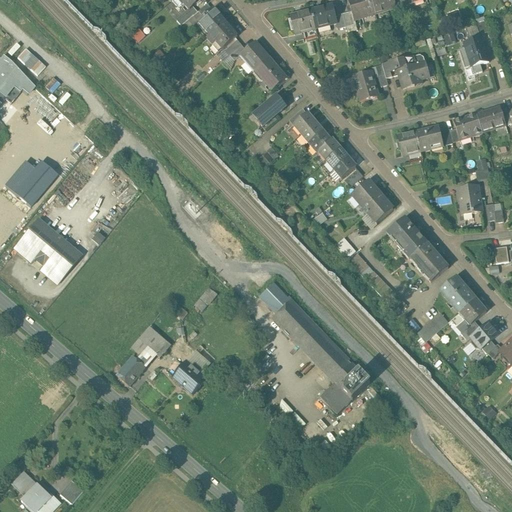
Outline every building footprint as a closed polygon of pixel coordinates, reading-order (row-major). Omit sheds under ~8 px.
[(180,0),(184,4),(183,4),(189,11),(193,8),(202,0),(180,0)] [(370,0),(356,0),(348,2),(351,13),(353,22),(354,22),(375,16),(370,0)] [(393,0),(370,0),(375,16),(395,10),(396,9),(393,0)] [(402,0),(393,0),(396,9),(395,10),(397,13),(406,10),(402,0)] [(412,3),(410,0),(402,0),(406,10),(414,8),(413,3),(412,3)] [(207,5),(198,12),(202,18),(211,10),(207,5)] [(332,7),(311,12),(315,31),(336,26),(337,26),(335,17),(332,7)] [(189,11),(185,14),(176,22),(181,27),(197,13),(193,8),(189,11)] [(218,16),(214,11),(198,23),(202,28),(199,31),(207,40),(225,24),(222,20),(222,19),(219,16),(218,16)] [(311,12),(290,17),(294,36),(304,34),(315,31),(311,12)] [(351,13),(343,15),(347,34),(357,32),(354,22),(353,22),(351,13)] [(342,15),(335,17),(337,26),(336,26),(338,31),(346,29),(342,15)] [(485,22),(475,25),(479,37),(489,34),(485,22)] [(229,28),(225,24),(207,40),(213,47),(217,44),(222,51),(238,38),(233,32),(233,31),(230,27),(229,28)] [(475,25),(465,28),(469,40),(479,37),(475,25)] [(315,31),(304,34),(305,40),(317,37),(315,31)] [(482,41),(465,45),(471,68),(488,63),(482,41)] [(237,42),(225,52),(230,57),(242,47),(237,42)] [(18,45),(10,54),(14,57),(22,48),(18,45)] [(246,52),(242,56),(242,57),(255,72),(269,60),(255,45),(246,52)] [(242,47),(230,57),(235,63),(242,57),(242,56),(246,52),(242,47)] [(39,78),(48,68),(26,49),(18,58),(39,78)] [(414,58),(382,67),(385,76),(386,80),(399,77),(403,91),(415,88),(414,85),(421,83),(421,86),(422,85),(421,81),(429,78),(424,59),(420,57),(414,58)] [(10,64),(2,58),(0,60),(0,93),(12,103),(22,91),(27,96),(32,90),(9,66),(10,64)] [(286,80),(269,60),(255,72),(272,92),(286,80)] [(382,67),(371,70),(374,79),(377,78),(385,76),(382,67)] [(372,73),(353,78),(354,79),(355,79),(356,84),(355,85),(361,104),(379,99),(376,87),(375,88),(371,74),(372,74),(372,73)] [(385,76),(377,78),(381,89),(388,87),(386,80),(385,76)] [(12,103),(8,107),(20,117),(21,116),(25,119),(37,104),(27,96),(22,91),(12,103)] [(276,97),(253,117),(263,128),(286,108),(276,97)] [(60,123),(37,104),(25,119),(31,125),(27,130),(25,128),(21,132),(40,148),(47,138),(48,138),(60,123)] [(501,109),(477,116),(483,134),(506,127),(501,111),(501,109)] [(501,111),(506,127),(511,125),(508,113),(507,109),(501,111)] [(303,110),(289,122),(293,127),(307,115),(303,110)] [(307,115),(293,127),(301,136),(315,123),(308,114),(307,115)] [(477,115),(454,122),(457,130),(460,142),(483,135),(483,134),(477,116),(477,115)] [(315,123),(301,136),(309,145),(323,132),(315,123)] [(439,128),(416,133),(421,153),(443,148),(440,134),(439,128)] [(453,144),(460,142),(457,130),(449,132),(453,144)] [(331,141),(323,132),(309,145),(316,154),(318,153),(331,141)] [(449,132),(440,134),(443,148),(453,146),(453,144),(449,132)] [(421,153),(416,133),(398,137),(402,157),(409,155),(421,153)] [(331,141),(318,153),(326,162),(340,149),(332,140),(331,141)] [(278,157),(271,148),(267,152),(267,153),(274,161),(278,157)] [(340,149),(326,162),(333,171),(348,158),(340,149)] [(274,161),(267,153),(262,157),(270,165),(274,161)] [(421,153),(409,155),(410,163),(423,160),(421,153)] [(270,165),(262,157),(258,160),(265,169),(270,165)] [(356,168),(348,158),(333,171),(341,180),(356,168)] [(265,169),(258,160),(253,164),(260,173),(265,169)] [(485,160),(475,163),(478,172),(487,170),(485,160)] [(34,171),(25,163),(5,188),(30,209),(57,177),(41,163),(34,171)] [(357,171),(345,182),(351,189),(364,177),(357,171)] [(368,182),(351,196),(360,206),(377,191),(368,182)] [(480,187),(458,190),(458,191),(459,191),(462,215),(461,216),(462,217),(484,213),(484,212),(483,212),(479,188),(480,188),(480,187)] [(385,201),(377,191),(360,206),(368,215),(385,201)] [(393,211),(385,201),(368,215),(376,225),(393,211)] [(493,205),(486,206),(488,223),(495,222),(494,212),(493,205)] [(503,211),(494,212),(495,222),(496,224),(505,223),(503,211)] [(317,218),(321,225),(329,220),(325,213),(317,218)] [(427,245),(405,219),(387,234),(409,260),(427,245)] [(81,258),(38,221),(14,250),(31,265),(35,260),(43,267),(39,272),(57,286),(81,258)] [(105,241),(99,236),(96,240),(101,245),(105,241)] [(344,239),(335,247),(339,251),(348,244),(344,239)] [(348,244),(339,251),(343,256),(351,248),(348,244)] [(448,269),(427,245),(409,260),(410,260),(431,284),(448,269)] [(351,248),(343,256),(347,260),(355,253),(351,248)] [(507,248),(499,249),(501,264),(509,263),(507,248)] [(357,255),(349,262),(364,280),(373,272),(357,255)] [(498,267),(489,268),(490,276),(499,275),(498,267)] [(377,277),(373,272),(365,281),(369,285),(377,277)] [(382,281),(377,277),(369,285),(373,289),(382,281)] [(475,301),(456,278),(440,292),(459,314),(460,314),(475,301)] [(382,281),(373,289),(377,293),(386,285),(382,281)] [(291,303),(274,285),(260,298),(277,316),(291,303)] [(386,285),(377,293),(381,298),(390,289),(386,285)] [(196,306),(205,313),(219,295),(210,288),(196,306)] [(390,289),(381,298),(386,302),(394,294),(390,289)] [(394,294),(386,302),(390,306),(398,298),(394,294)] [(398,298),(390,306),(394,311),(403,302),(398,298)] [(475,301),(460,314),(470,326),(471,326),(475,323),(486,313),(476,301),(475,301)] [(403,302),(394,311),(398,315),(407,307),(403,302)] [(352,366),(291,303),(277,316),(273,319),(335,384),(352,366)] [(441,315),(418,334),(425,343),(448,324),(441,315)] [(475,323),(471,326),(470,326),(460,335),(466,341),(480,329),(475,323)] [(489,324),(471,339),(471,345),(475,350),(480,351),(482,350),(491,342),(499,335),(496,331),(497,328),(494,324),(490,324),(489,324)] [(502,350),(499,353),(511,365),(511,364),(511,340),(511,341),(511,340),(502,350)] [(491,342),(482,350),(487,356),(487,355),(495,347),(491,342)] [(495,347),(487,355),(493,360),(499,353),(502,350),(497,345),(495,347)] [(146,369),(133,357),(125,367),(138,378),(146,369)] [(207,381),(187,364),(174,379),(194,397),(207,381)] [(352,366),(335,384),(353,401),(369,384),(352,366)] [(138,378),(125,367),(116,377),(130,388),(138,378)] [(353,401),(335,384),(321,399),(338,416),(353,401)] [(495,415),(488,408),(485,411),(483,408),(481,411),(483,413),(489,420),(495,415)] [(340,449),(330,438),(317,451),(328,462),(340,449)] [(48,500),(22,475),(12,486),(25,498),(20,502),(30,511),(51,511),(58,505),(52,499),(52,498),(51,497),(48,500)] [(71,483),(60,496),(72,506),(83,492),(71,482),(71,483)]
